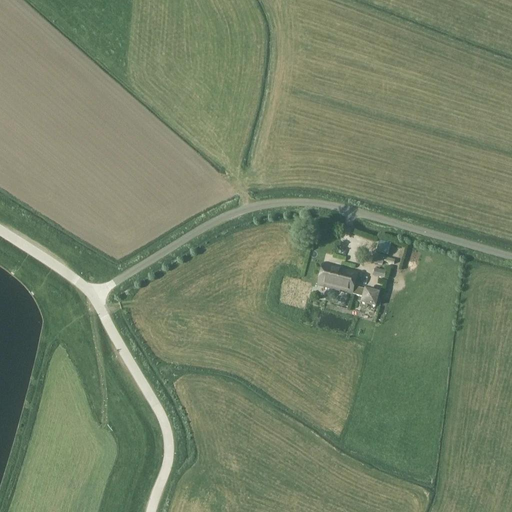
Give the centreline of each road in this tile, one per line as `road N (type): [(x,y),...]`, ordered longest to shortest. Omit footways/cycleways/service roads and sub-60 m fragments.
road 1 (unclassified): [(511,256),(351,210),(280,202),(205,225),(92,295)]
road 2 (unclassified): [(150,511),(166,468),(167,433),(92,295)]
road 3 (track): [(101,435),(92,295)]
